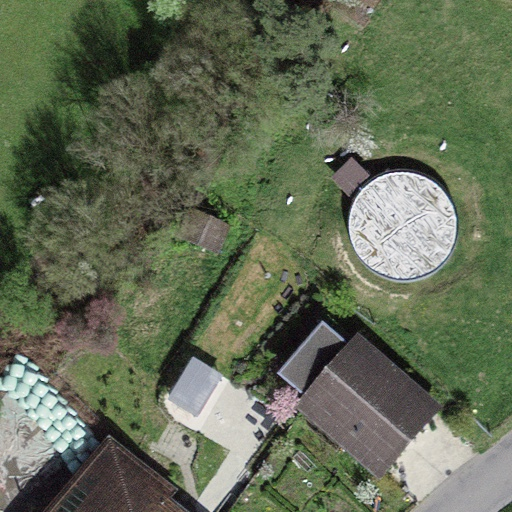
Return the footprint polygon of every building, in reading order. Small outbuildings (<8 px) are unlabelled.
[(331,180),(348,197),(369,178),(352,160),(331,180)] [(414,281),(436,270),(451,252),(456,229),(451,205),(436,186),(415,176),(390,175),(369,186),(354,204),(348,228),(353,251),(368,270),(390,280),(414,281)] [(280,376),(277,380),(302,402),(293,413),(378,484),(442,408),(357,337),(348,348),(322,327),(304,348),(295,341),(271,369),(280,376)] [(235,453),(253,422),(217,402),(200,433),(235,453)] [(183,511),(171,502),(178,493),(106,436),(44,511),(183,511)]
